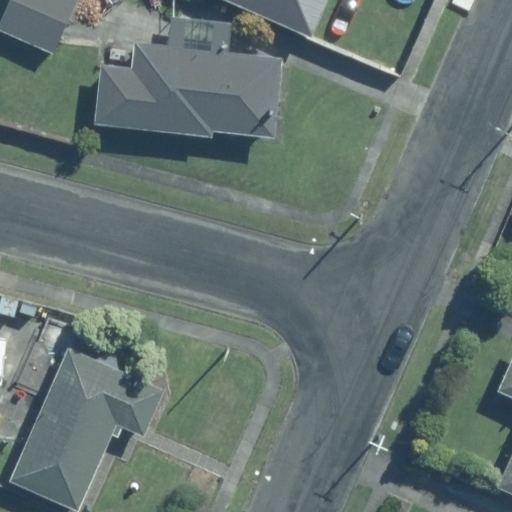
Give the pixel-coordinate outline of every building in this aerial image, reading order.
[(78,0),(15,0),(3,31),(56,53),(78,0)] [(230,0),(315,37),(331,0),(230,0)] [(170,48),(139,46),(137,72),(107,70),(103,131),(215,138),(215,135),(278,139),(284,60),(227,56),(229,25),(172,21),(170,48)] [(168,394),(75,351),(17,481),(81,510),(120,424),(149,437),(168,394)] [(511,362),(500,390),(511,396),(511,469),(504,488),(511,491),(511,362)]
